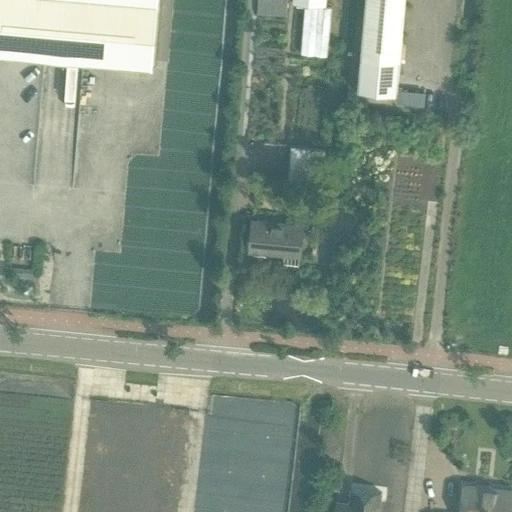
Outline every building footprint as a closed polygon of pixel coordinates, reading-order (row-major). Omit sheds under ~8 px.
[(0,0),(0,55),(149,68),(155,0),(0,0)] [(287,0),(258,0),(258,14),(286,16),(287,0)] [(331,7),(325,6),(325,0),(292,0),(293,4),(305,5),(301,53),(327,56),(331,7)] [(365,0),(357,91),(363,92),(397,95),(404,0),(365,0)] [(511,0),(484,0),(478,59),(506,62),(511,0)] [(398,86),(396,103),(396,104),(424,106),(425,93),(401,91),(401,87),(398,86)] [(252,220),(249,251),(300,256),(303,225),(252,220)] [(476,484),(476,486),(463,485),(460,511),(511,511),(511,490),(489,488),(489,486),(488,485),(486,487),(478,486),(477,484),(476,484)] [(378,511),(381,492),(350,489),(347,511),(343,511),(335,511),(378,511)]
